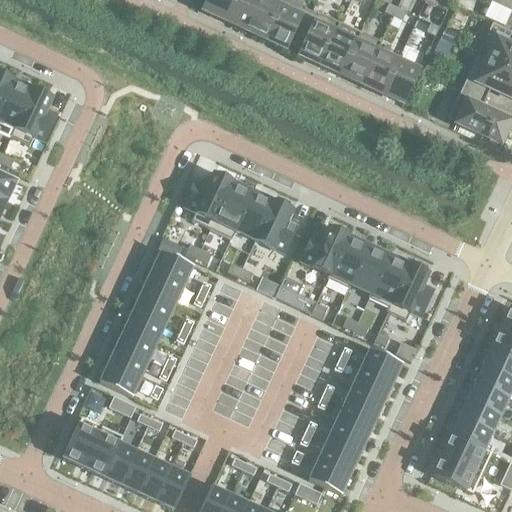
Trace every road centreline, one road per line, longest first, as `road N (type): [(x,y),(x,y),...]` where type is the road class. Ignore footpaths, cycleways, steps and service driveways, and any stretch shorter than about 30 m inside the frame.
road 1 (residential): [(31,480),(196,136),(212,134),(494,266)]
road 2 (residential): [(0,37),(88,77),(95,88),(0,293)]
road 3 (residential): [(494,266),(385,501)]
